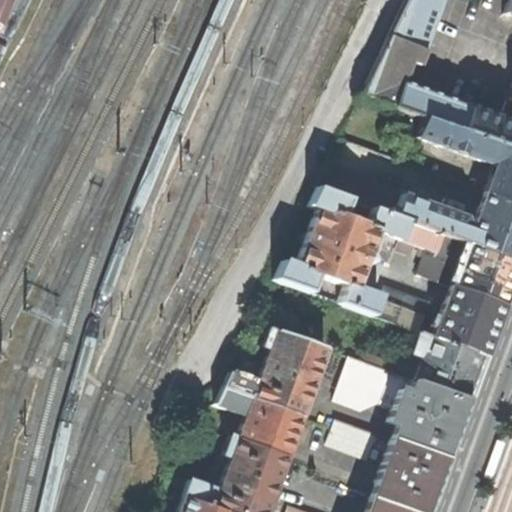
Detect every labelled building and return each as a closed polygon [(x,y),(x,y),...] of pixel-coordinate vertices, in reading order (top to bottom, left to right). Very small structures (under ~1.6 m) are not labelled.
[(0,0),(0,21),(10,0),(0,0)] [(405,0),(391,33),(425,47),(445,0),(405,0)] [(468,111),(461,131),(500,145),(511,149),(511,0),(509,0),(504,15),(511,17),(511,91),(509,100),(511,105),(511,113),(508,123),(468,111)] [(425,47),(391,33),(364,95),(391,105),(400,85),(408,65),(416,69),(425,47)] [(428,118),(461,131),(468,111),(469,110),(400,85),(391,105),(428,118)] [(495,160),(500,145),(461,131),(428,118),(421,138),(486,163),(495,160)] [(511,149),(500,145),(495,160),(484,191),(511,201),(511,149)] [(466,242),(471,228),(466,226),(463,217),(426,203),(427,201),(414,196),(413,198),(399,193),(400,191),(326,164),(317,187),(347,198),(373,208),(452,236),(466,242)] [(310,205),(315,207),(341,216),(347,198),(317,187),(310,205)] [(471,228),(466,242),(511,258),(511,201),(484,191),(471,228)] [(372,255),(381,231),(367,226),(341,216),(315,207),(306,233),(304,240),(295,264),(310,270),(309,272),(315,275),(343,282),(353,286),(361,264),(364,264),(367,264),(370,262),(371,260),(370,256),(367,253),(372,255)] [(414,243),(426,247),(445,254),(452,236),(373,208),(367,226),(381,231),(399,237),(414,243)] [(297,237),(304,240),(306,233),(300,231),(297,237)] [(381,231),(372,255),(390,261),(395,248),(399,237),(381,231)] [(399,237),(395,248),(411,253),(414,243),(399,237)] [(509,282),(511,273),(511,258),(466,242),(451,285),(501,303),(509,282)] [(445,254),(426,247),(417,273),(436,280),(445,254)] [(309,291),(315,275),(309,272),(310,270),(295,264),(280,259),(273,278),(309,291)] [(384,297),(378,295),(353,286),(343,282),(336,301),(377,316),(384,297)] [(382,284),(378,295),(384,297),(377,316),(418,331),(419,331),(430,301),(382,284)] [(491,331),(501,303),(451,285),(449,285),(431,335),(483,354),(491,331)] [(261,344),(268,347),(275,328),(268,326),(261,344)] [(325,347),(275,328),(268,347),(256,380),(250,397),(299,415),(325,347)] [(468,394),(483,354),(431,335),(419,331),(418,331),(410,353),(408,352),(400,374),(467,398),(468,394)] [(332,371),(341,375),(348,355),(339,352),(332,371)] [(387,369),(348,355),(341,375),(333,398),(360,407),(376,400),(387,369)] [(220,386),(250,397),(256,380),(226,369),(220,386)] [(400,374),(387,369),(376,400),(391,406),(386,420),(394,423),(389,436),(445,456),(456,425),(467,398),(400,374)] [(244,413),(250,397),(220,386),(214,402),(244,413)] [(299,415),(250,397),(244,413),(235,437),(284,455),(299,415)] [(325,439),(364,455),(374,432),(335,416),(325,439)] [(228,454),(235,437),(228,434),(222,452),(228,454)] [(423,511),(433,487),(445,456),(389,436),(367,496),(412,511),(423,511)] [(228,454),(216,488),(209,505),(227,511),(263,511),(284,455),(235,437),(228,454)] [(491,479),(504,442),(495,439),(482,476),(491,479)] [(182,495),(209,505),(216,488),(188,478),(182,495)] [(182,495),(175,511),(227,511),(209,505),(182,495)] [(412,511),(367,496),(361,511),(412,511)] [(312,511),(287,503),(284,511),(312,511)]
